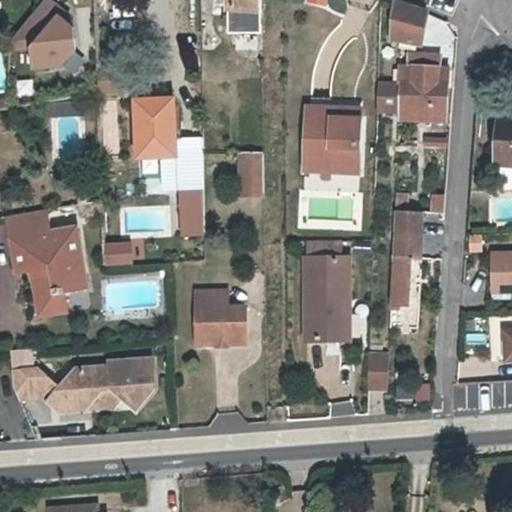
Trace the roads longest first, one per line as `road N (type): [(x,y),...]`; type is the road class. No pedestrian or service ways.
road 1 (residential): [(0,469),(444,437)]
road 2 (residential): [(444,437),(468,86),(484,10)]
